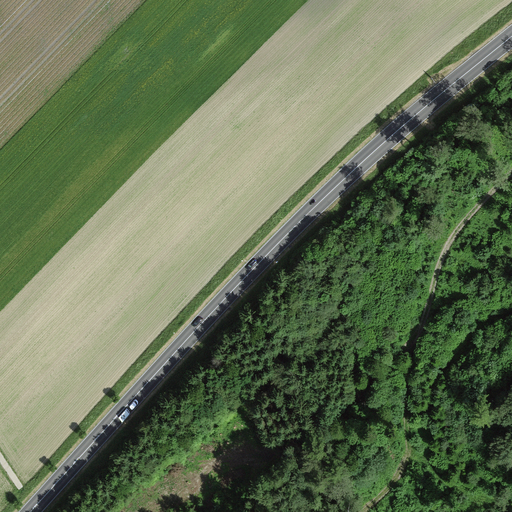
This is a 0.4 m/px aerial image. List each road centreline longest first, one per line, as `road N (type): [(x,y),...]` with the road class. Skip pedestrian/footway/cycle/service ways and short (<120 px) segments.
road 1 (primary): [(29,511),(344,178),(511,36)]
road 2 (track): [(360,511),(402,467),(407,406),(442,256),(456,230),(511,174)]
